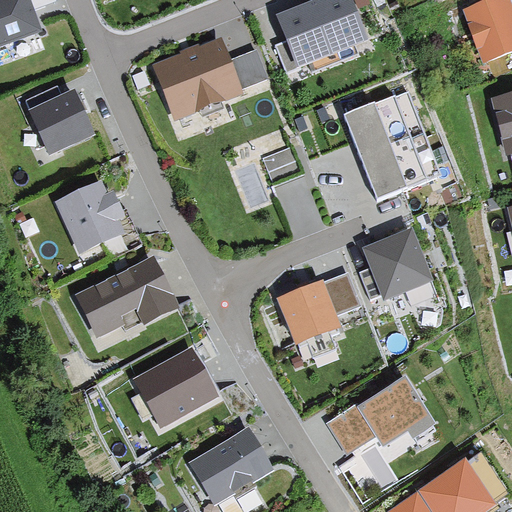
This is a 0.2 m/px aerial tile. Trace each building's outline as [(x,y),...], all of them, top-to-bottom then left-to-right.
[(30,0),(0,0),(0,52),(44,36),(35,12),(30,0)] [(30,0),(35,12),(58,4),(56,0),(30,0)] [(351,0),(328,0),(277,20),(286,43),(275,47),(287,78),(369,46),(351,0)] [(511,7),(509,0),(500,0),(463,13),(483,68),(489,66),(511,57),(511,7)] [(231,62),(223,41),(153,67),(175,125),(245,98),(243,91),(231,62)] [(257,52),(231,62),(243,91),(269,81),(257,52)] [(511,72),(511,57),(489,66),(494,79),(511,72)] [(26,103),(31,114),(62,99),(58,89),(26,103)] [(95,138),(75,94),(62,99),(31,114),(28,115),(49,159),(95,138)] [(410,96),(345,121),(378,205),(443,180),(410,96)] [(511,158),(511,97),(492,103),(506,160),(511,158)] [(293,149),(264,160),(273,185),(302,174),(293,149)] [(108,198),(102,184),(56,206),(80,258),(126,236),(121,224),(126,222),(114,196),(108,198)] [(414,232),(362,252),(370,271),(360,274),(371,302),(381,298),(384,306),(435,286),(414,232)] [(182,313),(155,259),(73,299),(95,342),(141,320),(146,330),(182,313)] [(362,308),(349,275),(325,284),(338,318),(362,308)] [(325,284),(278,303),(297,350),(308,346),(331,337),(344,332),(338,318),(325,284)] [(337,352),(331,337),(308,346),(314,361),(337,352)] [(220,400),(193,351),(135,383),(162,432),(220,400)] [(357,409),(328,426),(348,459),(376,442),(383,454),(408,439),(413,446),(437,431),(407,382),(359,412),(357,409)] [(275,474),(249,431),(189,467),(214,509),(235,497),(237,502),(257,490),(255,486),(275,474)] [(466,465),(419,496),(429,511),(496,511),(497,511),(466,465)] [(426,511),(417,497),(393,511),(426,511)]
